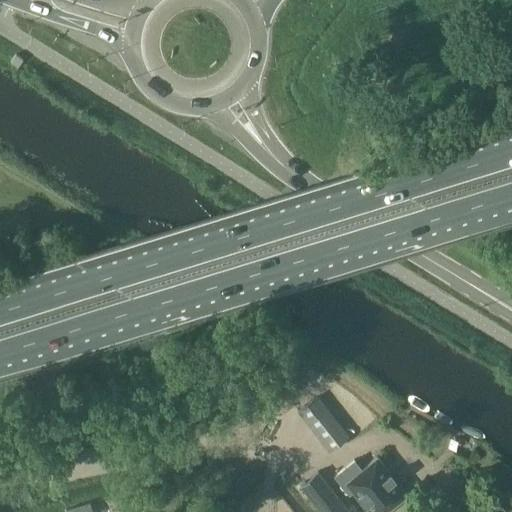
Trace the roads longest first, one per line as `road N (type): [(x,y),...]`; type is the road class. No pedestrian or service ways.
road 1 (motorway): [(0,354),(511,196)]
road 2 (motorway): [(511,154),(0,311)]
road 3 (primary): [(511,310),(310,188),(266,152)]
road 4 (primary): [(11,1),(104,31),(130,48)]
